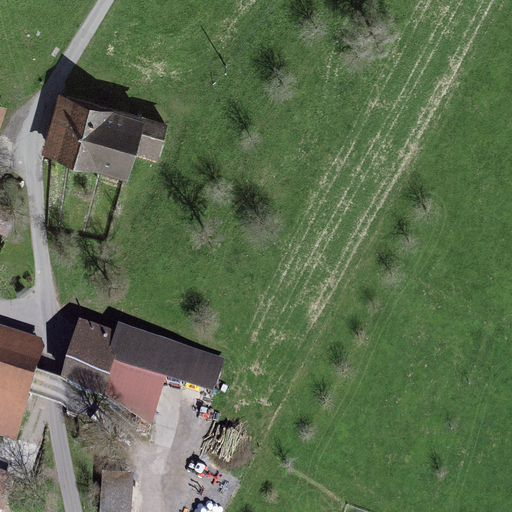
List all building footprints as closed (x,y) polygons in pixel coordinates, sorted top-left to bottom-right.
[(172,129),(80,102),(63,161),(129,180),(137,152),(163,159),(172,129)] [(0,216),(0,244),(12,224),(0,216)] [(225,367),(84,327),(66,389),(161,416),(170,382),(217,395),(225,367)] [(0,436),(19,443),(48,345),(0,331),(0,436)] [(5,511),(15,485),(0,479),(0,511),(5,511)] [(103,480),(102,511),(134,511),(135,480),(103,480)]
